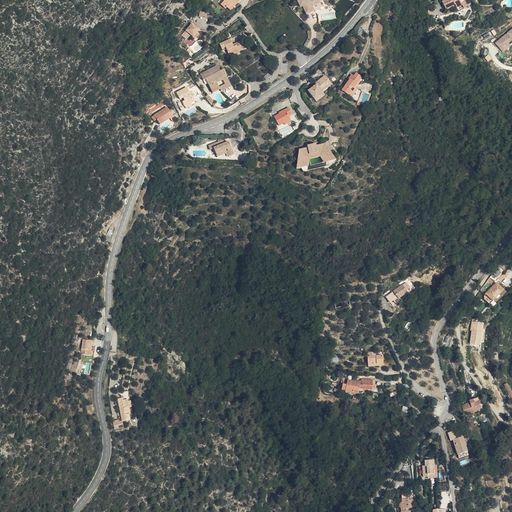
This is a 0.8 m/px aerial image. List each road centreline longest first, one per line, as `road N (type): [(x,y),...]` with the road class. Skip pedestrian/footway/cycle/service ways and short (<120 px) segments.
road 1 (tertiary): [(72,511),(105,460),(99,385),(113,255),(147,160),(170,138),(251,105),(308,63)]
road 2 (unclassified): [(511,239),(434,342),(454,511)]
road 3 (unknown): [(485,269),(461,340),(477,383),(511,425)]
road 4 (unknown): [(446,404),(428,397),(403,368),(380,311)]
